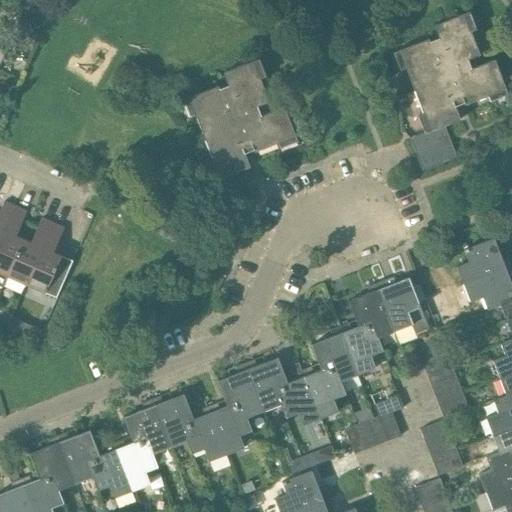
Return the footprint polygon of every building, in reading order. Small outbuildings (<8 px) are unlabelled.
[(468,59),(480,55),(465,14),(434,25),(439,38),(430,42),(429,39),(399,50),(422,111),(430,130),(410,138),(422,171),(457,157),(445,126),(460,120),(451,97),(460,93),(465,105),(506,90),(494,60),(482,64),(471,68),(468,59)] [(253,61),(244,65),(223,73),(228,86),(220,89),(218,86),(188,98),(219,178),(199,185),(212,218),(247,204),(234,173),(250,167),(241,144),(250,141),(255,152),(296,136),(284,107),(261,116),(257,107),(269,102),(253,61)] [(0,242),(16,206),(5,201),(0,213),(0,242)] [(0,242),(0,273),(7,277),(24,238),(14,234),(15,231),(19,232),(28,211),(16,206),(0,242)] [(27,285),(54,222),(42,217),(33,239),(36,240),(34,243),(24,238),(7,277),(27,285)] [(46,294),(47,292),(58,297),(74,260),(52,250),(53,247),(57,249),(66,227),(54,222),(27,285),(46,294)] [(456,266),(463,284),(511,265),(508,256),(502,258),(494,237),(463,249),(468,261),(456,266)] [(511,275),(511,264),(511,265),(463,284),(470,302),(482,298),(486,310),(499,305),(511,299),(511,282),(510,276),(511,275)] [(386,279),(376,283),(395,332),(414,325),(417,334),(429,329),(409,277),(388,285),(386,279)] [(379,339),(395,332),(376,283),(367,287),(369,293),(348,301),(357,325),(371,320),(379,339)] [(511,299),(499,305),(506,321),(511,318),(511,299)] [(4,319),(3,320),(9,323),(10,322),(13,315),(7,312),(4,319)] [(446,324),(442,315),(434,318),(438,328),(446,324)] [(348,322),(338,326),(358,376),(376,368),(372,356),(384,352),(379,339),(371,320),(357,325),(350,328),(348,322)] [(358,376),(338,326),(329,329),(331,335),(310,344),(320,370),(335,364),(342,382),(358,376)] [(42,331),(32,327),(31,331),(27,339),(37,343),(40,335),(42,331)] [(492,360),(499,378),(511,373),(511,338),(499,343),(504,355),(492,360)] [(423,362),(427,374),(452,364),(447,352),(423,362)] [(263,411),(281,404),(275,388),(287,382),(277,356),(256,365),(254,358),(244,362),(263,411)] [(263,411),(244,362),(235,366),(237,372),(216,380),(226,405),(241,400),(247,418),(263,411)] [(290,366),(292,373),(302,370),(299,362),(290,366)] [(311,366),(302,370),(321,419),(339,411),(335,400),(347,395),(342,382),(335,364),(320,370),(313,372),(311,366)] [(427,374),(431,385),(456,375),(452,364),(427,374)] [(294,379),(287,382),(275,388),(281,404),(286,418),(298,413),(303,426),(321,419),(302,370),(292,373),(294,379)] [(511,373),(499,378),(505,395),(511,392),(511,373)] [(456,375),(431,385),(435,395),(460,386),(456,375)] [(435,395),(440,407),(464,397),(460,386),(435,395)] [(511,392),(505,395),(493,399),(498,412),(485,417),(492,435),(511,427),(511,392)] [(160,395),(150,399),(170,448),(187,442),(180,424),(193,418),(183,393),(162,401),(160,395)] [(375,404),(379,416),(380,417),(392,412),(404,408),(399,394),(375,404)] [(469,409),(464,397),(440,407),(444,419),(469,409)] [(170,448),(150,399),(141,402),(143,408),(121,416),(131,442),(145,437),(153,455),(170,448)] [(216,402),(207,405),(226,454),(244,447),(240,435),(252,430),(247,418),(241,400),(226,405),(219,408),(216,402)] [(208,462),(226,454),(207,405),(197,409),(200,415),(193,418),(180,424),(187,442),(191,454),(203,449),(208,462)] [(392,412),(380,417),(389,440),(401,435),(392,412)] [(368,420),(378,444),(389,440),(380,417),(379,416),(368,420)] [(421,429),(425,441),(450,432),(445,419),(421,429)] [(368,420),(357,424),(367,448),(378,444),(368,420)] [(345,429),(354,453),(367,448),(357,424),(345,429)] [(511,427),(492,435),(499,453),(511,447),(511,427)] [(66,431),(56,435),(68,466),(75,485),(92,479),(85,461),(98,455),(89,429),(68,437),(66,431)] [(450,432),(425,441),(430,453),(454,444),(450,432)] [(75,485),(68,466),(56,435),(47,439),(49,445),(29,452),(38,477),(51,472),(59,491),(75,485)] [(157,467),(153,455),(145,437),(131,442),(125,445),(122,439),(113,442),(132,491),(150,484),(145,472),(157,467)] [(106,452),(98,455),(85,461),(92,479),(97,491),(109,486),(114,498),(132,491),(113,442),(103,446),(106,452)] [(430,453),(434,464),(459,455),(454,444),(430,453)] [(479,475),(486,493),(511,482),(511,447),(499,453),(486,458),(491,470),(479,475)] [(318,464),(314,453),(301,457),(305,469),(318,464)] [(459,455),(434,464),(438,475),(463,466),(459,455)] [(305,469),(301,457),(285,464),(290,475),(305,469)] [(279,511),(293,511),(330,498),(326,489),(320,491),(312,469),(282,481),(287,493),(274,498),(279,511)] [(29,474),(19,479),(31,511),(52,511),(51,508),(63,504),(59,491),(51,472),(38,477),(31,480),(29,474)] [(450,505),(463,500),(454,477),(441,482),(450,505)] [(31,511),(19,479),(10,482),(12,487),(0,492),(0,511),(31,511)] [(415,488),(420,500),(444,491),(440,479),(415,488)] [(244,494),(255,490),(251,481),(241,485),(244,494)] [(505,506),(507,511),(511,511),(511,482),(486,493),(493,511),(505,506)] [(449,502),(444,491),(420,500),(424,511),(449,502)] [(328,511),(328,509),(334,507),(330,498),(293,511),(328,511)] [(424,511),(452,511),(449,502),(424,511)]
